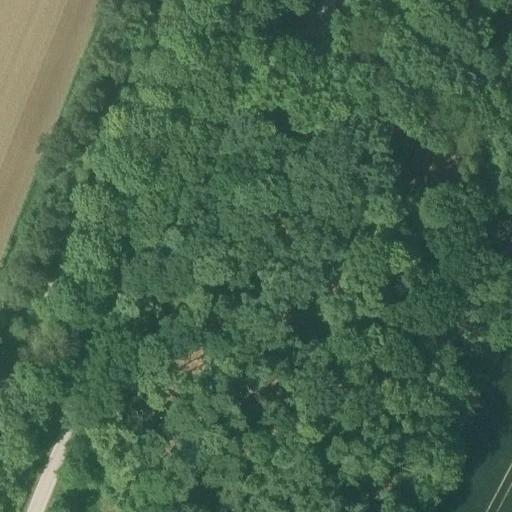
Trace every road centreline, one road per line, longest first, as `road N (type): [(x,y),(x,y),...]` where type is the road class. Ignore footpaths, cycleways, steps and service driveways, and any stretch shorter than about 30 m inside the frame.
road 1 (residential): [(315,0),(119,318),(41,511)]
road 2 (track): [(511,92),(398,0)]
